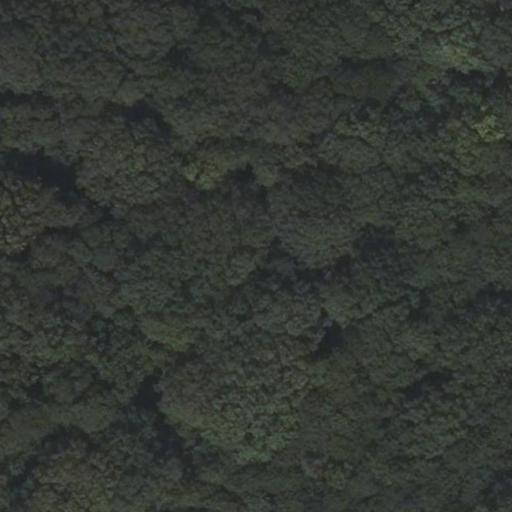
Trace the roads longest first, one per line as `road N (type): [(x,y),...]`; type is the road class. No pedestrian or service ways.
road 1 (track): [(511,81),(185,449)]
road 2 (track): [(230,0),(185,449)]
